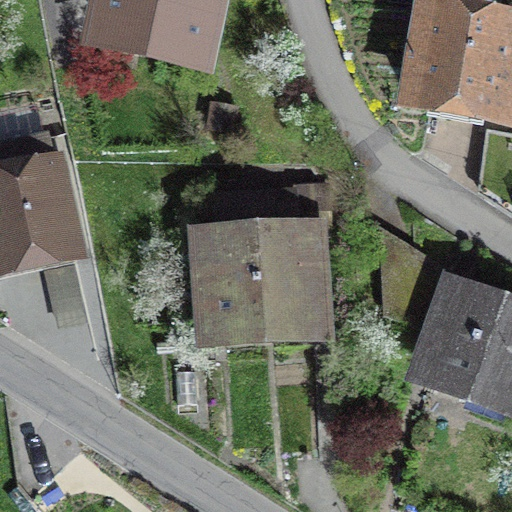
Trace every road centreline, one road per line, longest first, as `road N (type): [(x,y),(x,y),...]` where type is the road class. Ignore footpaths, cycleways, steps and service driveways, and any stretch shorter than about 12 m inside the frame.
road 1 (unclassified): [(302,0),(347,115),(395,171),(511,243)]
road 2 (residential): [(0,361),(240,511)]
